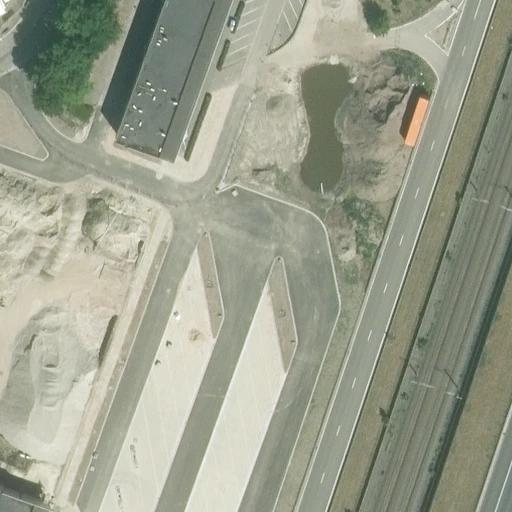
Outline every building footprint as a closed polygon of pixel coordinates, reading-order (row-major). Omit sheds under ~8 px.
[(214,28),(221,7),(200,0),(165,0),(162,10),(214,28)] [(207,49),(214,28),(162,10),(155,31),(207,49)] [(200,70),(207,49),(155,31),(148,52),(200,70)] [(193,91),(200,70),(148,52),(141,73),(193,91)] [(186,111),(193,91),(141,73),(134,94),(186,111)] [(178,132),(186,111),(134,94),(126,114),(178,132)] [(171,153),(178,132),(126,114),(119,135),(171,153)] [(109,210),(34,451),(83,466),(158,225),(109,210)] [(0,285),(9,256),(16,258),(25,228),(0,220),(0,285)] [(0,504),(21,511),(42,511),(50,491),(0,473),(0,504)]
